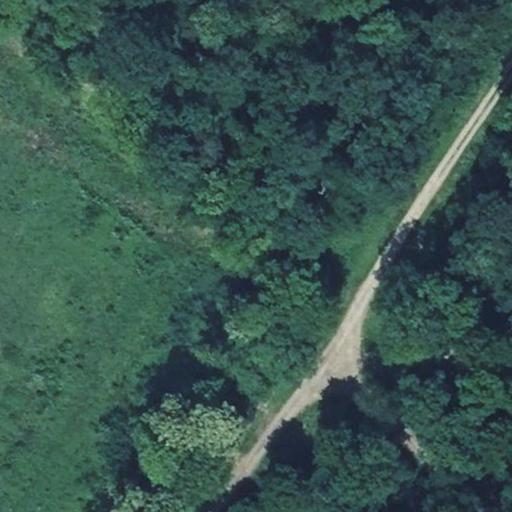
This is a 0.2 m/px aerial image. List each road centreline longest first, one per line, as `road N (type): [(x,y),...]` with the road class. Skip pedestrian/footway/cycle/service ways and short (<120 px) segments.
road 1 (track): [(214,511),(511,72)]
road 2 (track): [(313,366),(451,511)]
